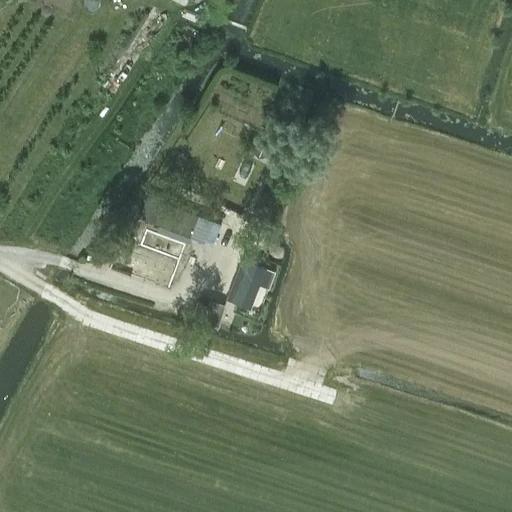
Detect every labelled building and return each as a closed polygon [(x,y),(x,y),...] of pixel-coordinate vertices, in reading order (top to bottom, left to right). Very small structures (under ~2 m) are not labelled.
[(197,39),(191,49),(197,52),(202,43),(197,39)] [(245,160),(240,170),(249,174),(254,164),(245,160)] [(159,223),(190,235),(199,213),(143,191),(135,213),(159,223)] [(116,249),(112,260),(109,267),(170,289),(180,260),(120,238),(116,249)] [(246,257),(230,298),(254,307),(270,266),(246,257)] [(202,300),(197,315),(207,318),(212,303),(202,300)]
